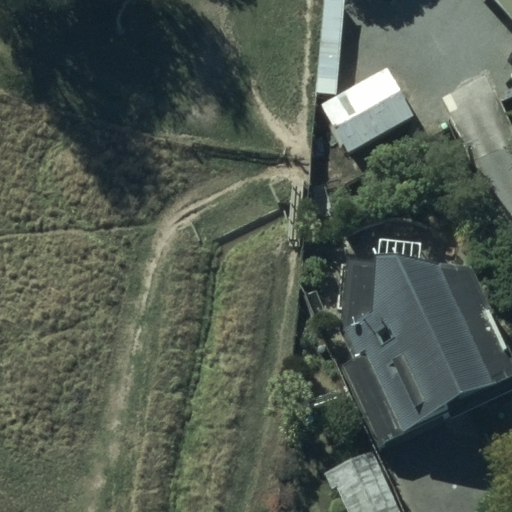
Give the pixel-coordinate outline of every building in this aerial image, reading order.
[(511,0),(491,0),(511,23),(511,0)] [(413,114),(389,69),(327,101),(351,147),(413,114)] [(339,350),(381,439),(511,377),(511,358),(471,265),(349,248),(339,350)] [(511,426),(503,431),(511,451),(511,426)] [(400,511),(373,451),(331,470),(350,511),(400,511)]
